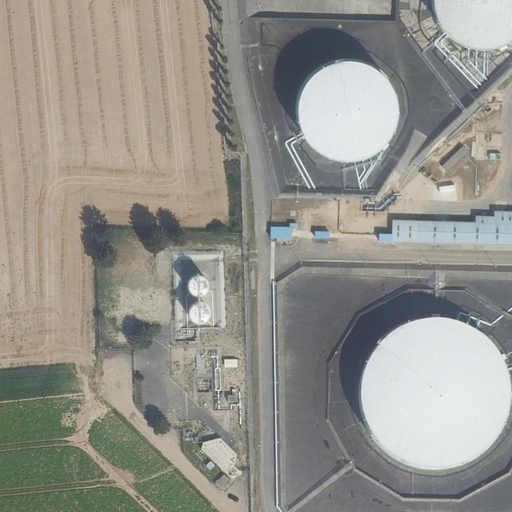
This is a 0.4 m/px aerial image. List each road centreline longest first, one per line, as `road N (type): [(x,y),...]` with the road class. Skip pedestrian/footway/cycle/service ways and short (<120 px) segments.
road 1 (unknown): [(352,253),(387,207),(467,204),(497,192),(511,117)]
road 2 (unclassified): [(223,511),(135,423)]
